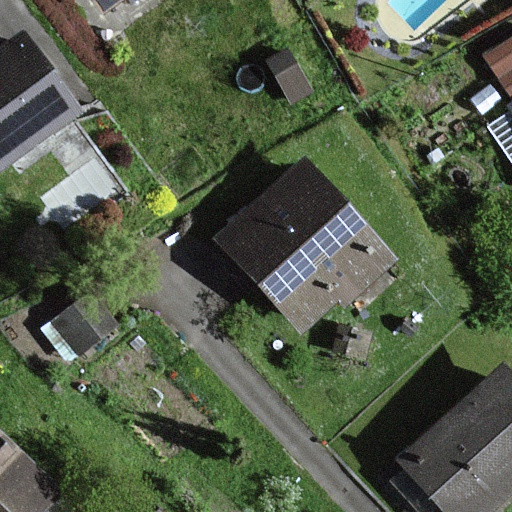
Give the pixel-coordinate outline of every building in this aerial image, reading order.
[(93,0),(99,8),(111,0),(93,0)] [(511,92),(511,39),(486,58),(511,94),(511,92)] [(0,164),(69,115),(16,42),(0,53),(0,164)] [(390,261),(304,165),(219,240),(298,329),(338,294),(345,302),(390,261)] [(445,511),(486,511),(511,489),(511,383),(500,370),(399,461),(445,511)] [(0,511),(31,511),(52,490),(0,440),(0,511)]
